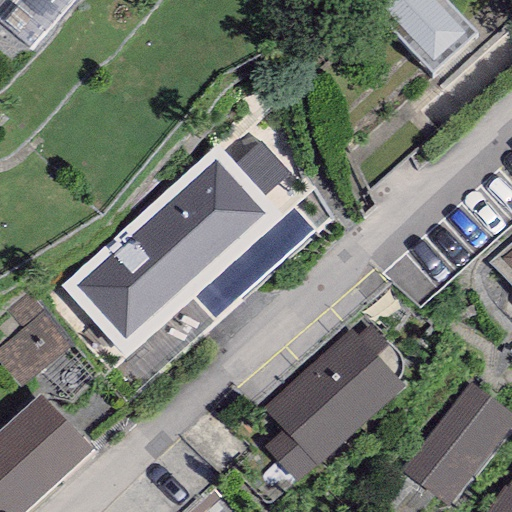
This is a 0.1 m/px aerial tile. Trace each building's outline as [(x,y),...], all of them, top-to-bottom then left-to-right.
[(444,0),(359,0),(429,75),(475,33),(444,0)] [(217,146),(59,287),(124,359),(282,218),(217,146)] [(511,247),(500,258),(511,271),(511,247)] [(294,483),(315,465),(403,387),(351,328),(263,407),(284,430),(263,449),(294,483)] [(511,414),(467,380),(398,470),(448,508),(511,424),(511,414)] [(0,511),(27,511),(93,452),(38,394),(0,429),(0,511)] [(511,511),(511,478),(488,511),(511,511)]
